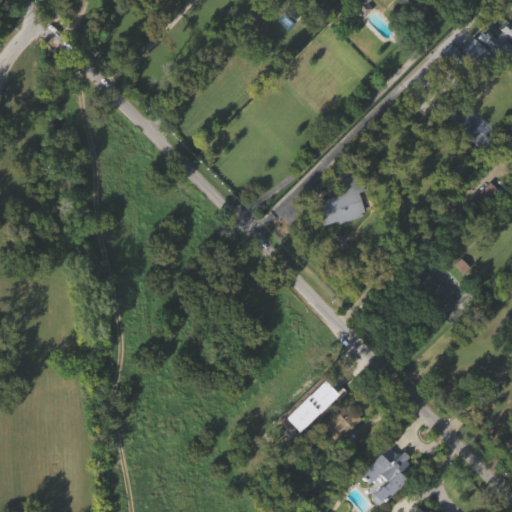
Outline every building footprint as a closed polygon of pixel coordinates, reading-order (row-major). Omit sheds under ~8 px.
[(368,0),(365,4),(369,9),(361,17),(356,12),(349,18),(342,11),(354,0),(368,0)] [(480,11),(468,0),(402,0),(397,7),(410,20),(430,0),(437,0),(465,26),(480,11)] [(511,43),(505,36),(498,43),(500,45),(492,53),(493,54),(481,67),(474,60),(472,62),(465,54),(485,32),(490,37),(506,21),(510,26),(511,24),(511,43)] [(362,50),(373,39),(368,34),(374,28),(368,22),(351,38),(362,50)] [(483,101),(509,73),(511,76),(511,56),(510,55),(497,69),(487,60),(477,70),(475,68),(461,83),(453,75),(443,85),(457,98),(467,86),(483,101)] [(364,215),(336,224),(335,221),(314,228),(307,205),(344,193),(339,180),(358,174),(366,200),(360,202),(364,215)] [(497,194),(480,213),(469,203),(486,184),(497,194)] [(319,232),(326,256),(366,245),(356,206),(340,211),(344,225),(319,232)] [(318,379),(331,393),(310,414),(307,411),(303,415),(294,406),(299,402),(296,399),(303,393),(302,391),(314,380),(316,382),(318,379)] [(339,402),(344,409),(348,405),(359,419),(325,445),(309,425),(339,402)] [(312,446),(332,424),(317,411),(297,432),(312,446)] [(358,457),(348,437),(320,450),(330,471),(358,457)] [(389,447),(394,452),(399,448),(411,460),(398,471),(405,478),(376,506),(366,495),(381,481),(376,475),(368,483),(366,481),(364,483),(356,474),(387,444),(389,447)] [(405,511),(418,499),(402,483),(398,486),(389,477),(362,503),(370,511),(373,511),(380,505),(386,511),(405,511)]
